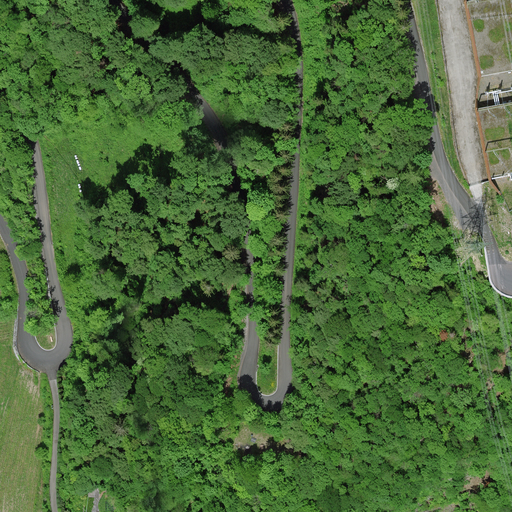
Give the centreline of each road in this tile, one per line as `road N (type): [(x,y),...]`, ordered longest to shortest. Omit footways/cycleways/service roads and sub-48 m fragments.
road 1 (unclassified): [(112,0),(180,76),(227,148),(251,266),(248,381),(262,401),(284,388),(298,73),(286,0)]
road 2 (unclassified): [(0,217),(22,271),(29,350),(51,360),(65,348),(37,159),(0,26)]
road 3 (unclassified): [(404,0),(438,150),(487,234),(499,283),(511,289)]
